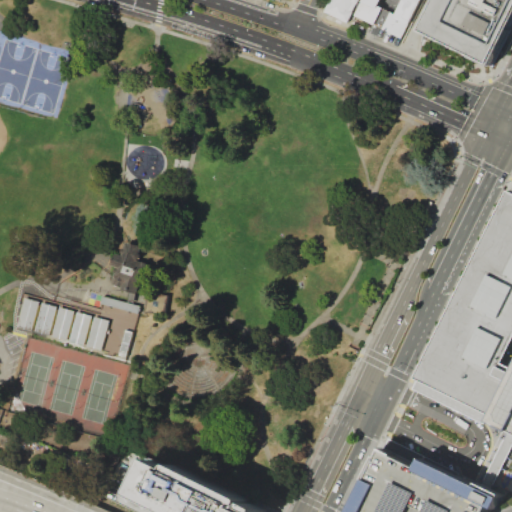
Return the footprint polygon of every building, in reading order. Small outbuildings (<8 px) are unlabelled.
[(330,0),(359,0),(348,24),(325,12),(330,0)] [(363,0),(420,0),(401,39),(386,32),(388,27),(384,26),(391,13),(395,15),(402,0),(381,0),(379,5),(382,7),(373,26),(355,17),(363,0)] [(511,0),(437,0),(422,31),(492,66),(511,26),(511,0)] [(511,196),(422,376),(509,420),(504,430),(510,434),(511,434),(511,196)] [(125,242),(121,256),(113,253),(108,268),(117,271),(113,283),(133,290),(142,264),(135,262),(140,247),(125,242)] [(25,301),(19,327),(119,353),(132,302),(101,294),(95,318),(76,313),(79,302),(48,294),(45,306),(25,301)] [(147,312),(166,313),(167,295),(148,294),(147,312)] [(504,430),(510,434),(511,434),(511,442),(497,473),(490,488),(478,482),(485,467),(504,430)] [(352,511),(385,447),(420,465),(425,456),(459,472),(478,482),(490,488),(498,492),(488,511),(352,511)] [(136,511),(105,496),(129,448),(255,511),(136,511)]
